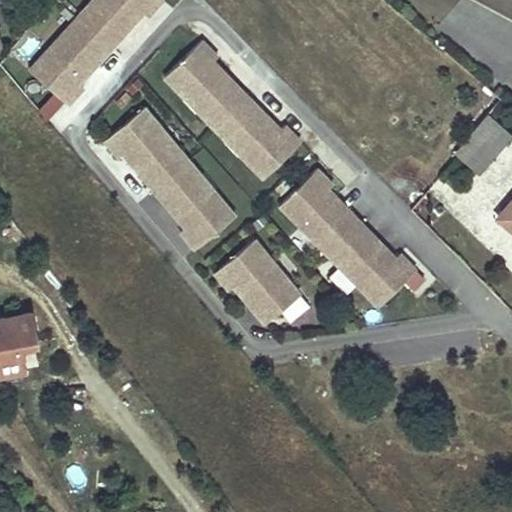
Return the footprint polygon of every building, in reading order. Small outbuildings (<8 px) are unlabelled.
[(160,0),(104,0),(97,9),(89,2),(77,16),(110,46),(123,32),(116,26),(126,15),(133,21),(143,11),(147,15),(160,0)] [(97,9),(104,0),(90,0),(89,2),(97,9)] [(123,32),(133,21),(126,15),(116,26),(123,32)] [(110,46),(77,16),(64,29),(72,36),(58,52),(50,45),(29,68),(56,93),(65,101),(67,103),(82,86),(78,81),(88,71),(82,65),(92,54),(98,60),(110,46)] [(58,52),(72,36),(64,29),(50,45),(58,52)] [(214,126),(246,94),(233,81),(227,87),(217,77),(223,71),(213,60),(217,56),(201,39),(164,75),(186,97),(194,90),(208,105),(201,112),(214,126)] [(88,71),(98,60),(92,54),(82,65),(88,71)] [(233,81),(223,71),(217,77),(227,87),(233,81)] [(208,105),(194,90),(186,97),(201,112),(208,105)] [(65,101),(56,93),(40,110),(49,118),(65,101)] [(280,129),(270,118),(263,124),(253,114),(259,108),(246,94),(214,126),(227,139),(234,132),(249,147),(242,154),(263,177),(300,141),(284,124),(280,129)] [(169,153),(156,136),(164,130),(144,106),(104,139),(119,156),(124,152),(133,164),(140,158),(149,170),(143,175),(154,189),(189,161),(177,146),(169,153)] [(270,118),(259,108),(253,114),(263,124),(270,118)] [(511,133),(488,112),(456,151),(479,171),(511,133)] [(177,146),(164,130),(156,136),(169,153),(177,146)] [(249,147),(234,132),(227,139),(242,154),(249,147)] [(149,170),(140,158),(133,164),(143,175),(149,170)] [(207,198),(193,181),(201,175),(189,161),(154,189),(166,203),(173,198),(182,209),(176,215),(185,226),(180,230),(195,248),(235,215),(215,191),(207,198)] [(329,254),(361,222),(348,208),(342,215),(331,204),(338,198),(328,187),(332,183),(316,167),(279,202),(301,225),(309,218),(323,233),(316,241),(329,254)] [(215,191),(201,175),(193,181),(207,198),(215,191)] [(182,209),(173,198),(166,203),(176,215),(182,209)] [(348,208),(338,198),(331,204),(342,215),(348,208)] [(511,200),(497,217),(511,230),(511,200)] [(323,233),(309,218),(301,225),(316,241),(323,233)] [(395,256),(384,246),(378,252),(368,241),(374,235),(361,222),(329,254),(342,267),(349,260),(364,275),(356,282),(378,305),(415,269),(399,252),(395,256)] [(384,246),(374,235),(368,241),(378,252),(384,246)] [(280,285),(266,269),(274,262),(254,238),(214,271),(229,289),(234,285),(243,296),(250,290),(260,302),(253,308),(265,322),(300,293),(287,278),(280,285)] [(364,275),(349,260),(342,267),(356,282),(364,275)] [(287,278),(274,262),(266,269),(280,285),(287,278)] [(260,302),(250,290),(243,296),(253,308),(260,302)] [(0,365),(21,362),(16,337),(32,334),(27,305),(0,309),(0,365)] [(17,476),(2,487),(11,497),(25,486),(17,476)]
